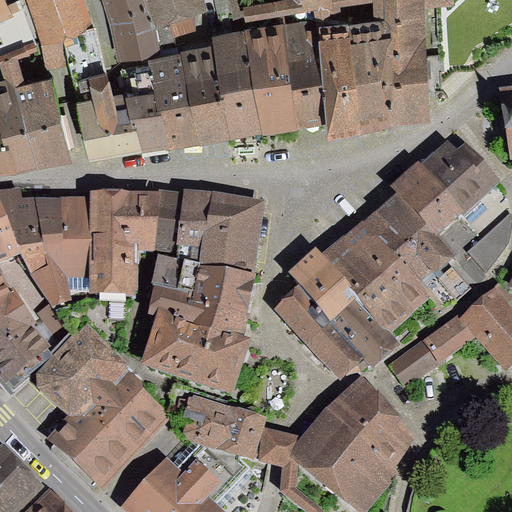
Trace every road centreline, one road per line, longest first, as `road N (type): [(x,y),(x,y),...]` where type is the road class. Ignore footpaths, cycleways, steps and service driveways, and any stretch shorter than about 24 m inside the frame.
road 1 (residential): [(511,69),(405,144),(279,168),(0,183)]
road 2 (tertiary): [(91,511),(0,418)]
